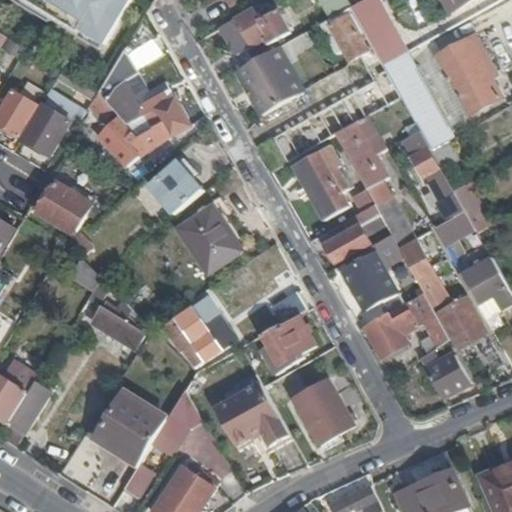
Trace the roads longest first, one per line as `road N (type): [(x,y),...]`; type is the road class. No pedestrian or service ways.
road 1 (residential): [(404,446),(166,16)]
road 2 (residential): [(259,511),(404,446)]
